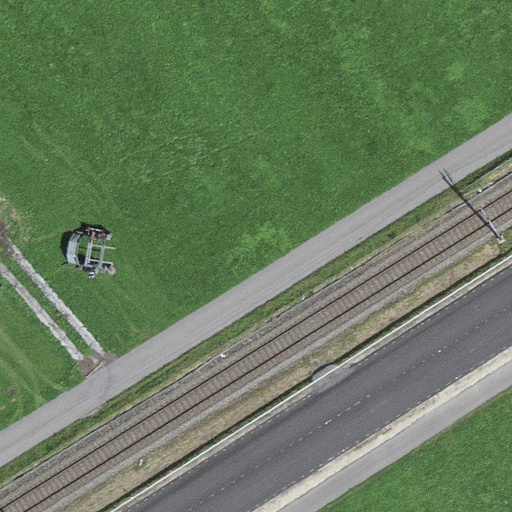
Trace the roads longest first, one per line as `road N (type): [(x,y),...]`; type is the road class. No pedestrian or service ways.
road 1 (unclassified): [(511,134),(0,446)]
road 2 (primary): [(511,298),(181,511)]
